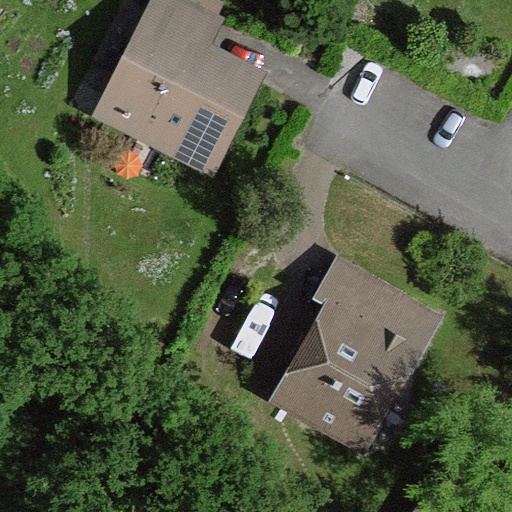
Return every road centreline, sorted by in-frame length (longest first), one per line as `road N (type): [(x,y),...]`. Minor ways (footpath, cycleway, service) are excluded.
road 1 (track): [(0,301),(207,511)]
road 2 (residential): [(499,191),(317,96)]
